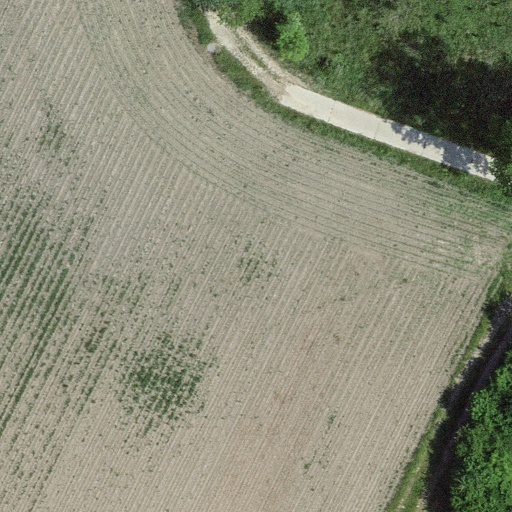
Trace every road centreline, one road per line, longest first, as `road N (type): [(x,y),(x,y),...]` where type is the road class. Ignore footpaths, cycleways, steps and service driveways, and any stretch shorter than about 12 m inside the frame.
road 1 (track): [(511,174),(331,116),(235,32),(219,0)]
road 2 (track): [(423,511),(511,335)]
